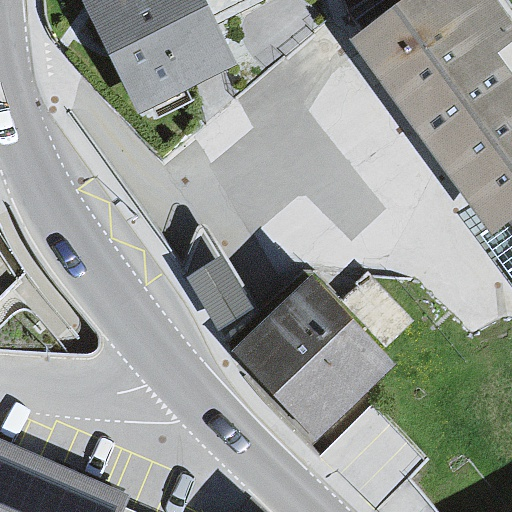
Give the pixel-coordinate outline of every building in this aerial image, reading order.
[(206,0),(109,0),(97,6),(153,119),(243,75),(206,0)] [(511,19),(496,0),(446,0),(363,61),(499,243),(511,233),(511,69),(509,65),(511,63),(511,19)] [(233,246),(193,263),(218,318),(258,301),(233,246)] [(404,374),(318,281),(231,361),(317,454),(371,404),(404,374)] [(129,511),(133,502),(0,449),(0,511),(129,511)]
